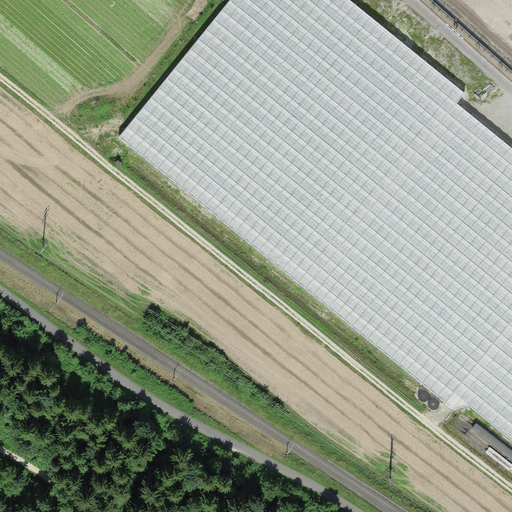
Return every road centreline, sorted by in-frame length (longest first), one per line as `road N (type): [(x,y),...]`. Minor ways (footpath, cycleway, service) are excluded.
road 1 (track): [(511,488),(0,82)]
road 2 (unclassified): [(352,511),(128,386),(0,292)]
